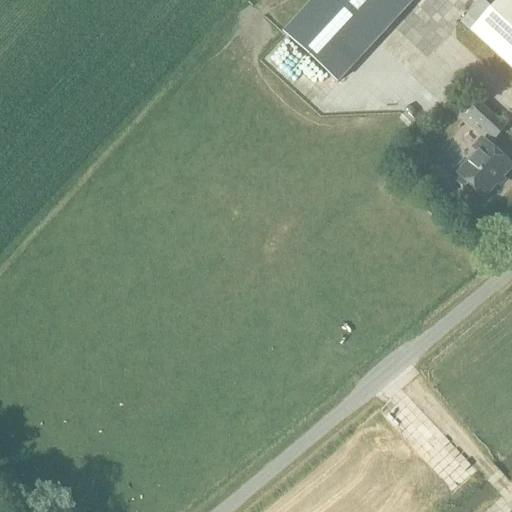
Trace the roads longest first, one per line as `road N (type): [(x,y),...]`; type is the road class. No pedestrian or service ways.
road 1 (unclassified): [(213,511),(511,264)]
road 2 (track): [(511,494),(391,367)]
